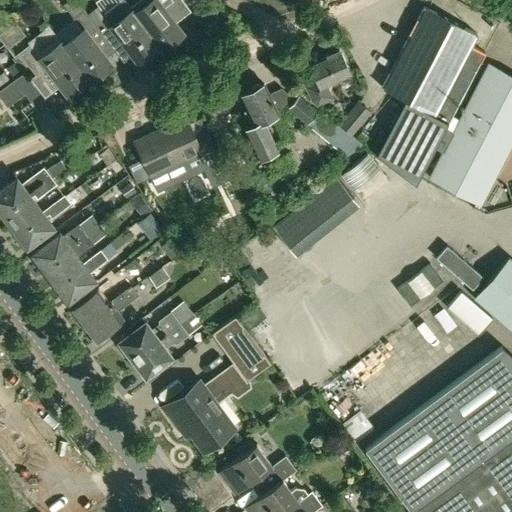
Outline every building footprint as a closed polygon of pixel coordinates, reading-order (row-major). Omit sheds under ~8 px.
[(64,45),(88,78),(109,61),(101,51),(111,44),(88,15),(84,10),(76,0),(60,0),(74,18),(83,31),(64,45)] [(88,15),(111,44),(119,55),(129,47),(139,61),(159,46),(135,14),(124,0),(121,0),(104,13),(99,6),(88,15)] [(151,0),(135,14),(159,46),(162,49),(183,32),(160,1),(161,0),(151,0)] [(404,100),(375,155),(415,183),(448,122),(484,53),(471,46),(477,34),(423,6),(380,87),(404,100)] [(15,22),(0,33),(0,35),(8,47),(25,34),(15,22)] [(31,43),(19,51),(38,77),(49,68),(68,93),(88,78),(64,45),(61,42),(41,57),(31,43)] [(315,81),(305,86),(311,100),(316,105),(332,97),(325,83),(350,72),(339,49),(325,56),(326,58),(308,66),(315,81)] [(511,76),(508,75),(487,64),(453,131),(446,128),(435,148),(442,151),(429,177),(480,203),(511,141),(511,76)] [(0,73),(0,89),(10,81),(3,71),(0,73)] [(25,72),(15,79),(0,90),(0,97),(7,107),(25,93),(35,86),(25,72)] [(276,112),(287,108),(295,99),(281,87),(267,94),(263,84),(240,95),(247,110),(243,111),(249,125),(244,127),(258,158),(276,150),(262,120),(276,113),(276,112)] [(297,96),(295,99),(287,108),(307,124),(310,120),(316,112),(316,111),(297,96)] [(318,109),(359,142),(359,141),(352,135),(370,111),(357,101),(338,123),(319,108),(318,109)] [(185,117),(134,141),(150,177),(152,176),(165,170),(201,154),(205,161),(211,158),(217,156),(203,127),(192,132),(185,117)] [(117,159),(109,148),(102,153),(110,164),(117,159)] [(295,171),(286,154),(268,165),(275,177),(284,172),(286,176),(295,171)] [(204,168),(212,182),(224,175),(217,161),(204,168)] [(0,212),(1,214),(50,177),(44,168),(25,182),(28,185),(23,188),(15,178),(0,189),(0,212)] [(14,230),(40,210),(31,198),(35,195),(37,198),(55,184),(50,177),(1,214),(14,230)] [(40,210),(14,230),(26,247),(53,227),(45,217),(49,214),(52,217),(70,203),(64,195),(42,212),(40,210)] [(150,238),(162,229),(149,212),(137,221),(150,238)] [(42,269),(87,236),(78,224),(62,236),(58,232),(30,253),(42,269)] [(87,236),(42,269),(54,284),(100,250),(82,263),(77,256),(93,244),(87,236)] [(447,245),(436,257),(471,288),(482,276),(447,245)] [(100,250),(54,284),(66,301),(95,279),(89,272),(107,259),(100,250)] [(511,262),(507,258),(488,280),(473,297),(511,330),(511,262)] [(431,263),(397,288),(410,305),(443,280),(431,263)] [(161,267),(148,276),(155,286),(168,277),(161,267)] [(83,323),(131,286),(126,279),(105,295),(98,287),(71,307),(83,323)] [(131,286),(83,323),(95,339),(122,318),(116,311),(137,294),(131,286)] [(492,318),(460,291),(446,307),(477,335),(492,318)] [(183,301),(170,311),(159,320),(161,322),(151,330),(145,321),(118,341),(133,360),(194,315),(183,301)] [(266,317),(259,308),(241,320),(249,330),(266,317)] [(211,333),(246,381),(271,364),(235,314),(211,333)] [(194,315),(133,360),(145,376),(171,356),(165,348),(172,343),(173,345),(201,324),(194,315)] [(511,511),(511,355),(501,346),(364,449),(411,511),(409,511),(511,511)] [(184,422),(204,449),(232,429),(212,401),(227,391),(216,375),(201,386),(198,381),(164,407),(178,426),(184,422)] [(253,479),(262,493),(282,478),(282,479),(296,469),(285,456),(272,465),(256,444),(253,447),(242,455),(218,472),(234,493),(253,479)] [(312,511),(322,505),(311,491),(298,500),(282,479),(282,478),(262,493),(244,506),(247,511),(312,511)]
